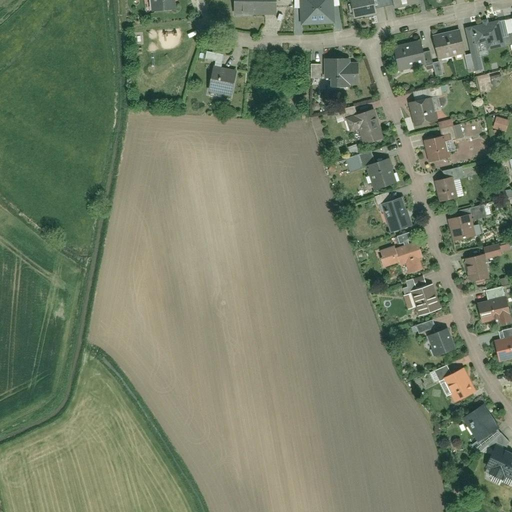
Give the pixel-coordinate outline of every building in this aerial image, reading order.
[(146,0),(146,15),(173,14),(172,0),(146,0)] [(231,0),(231,18),(274,17),(273,0),(231,0)] [(299,0),(300,8),(300,25),(335,23),(334,6),(333,0),(299,0)] [(366,0),(349,4),(352,20),(375,15),(371,0),(366,0)] [(390,0),(393,11),(418,5),(416,0),(390,0)] [(473,44),(482,41),(485,51),(503,47),(496,20),(469,27),(473,44)] [(433,37),(439,59),(465,53),(460,30),(433,37)] [(390,48),(395,72),(425,66),(420,42),(390,48)] [(215,67),(221,68),(223,55),(206,52),(205,59),(216,61),(215,67)] [(323,61),(324,90),(356,89),(355,60),(323,61)] [(309,63),(309,77),(319,77),(319,63),(309,63)] [(215,67),(213,66),(208,92),(231,96),(237,71),(221,68),(215,67)] [(407,105),(413,127),(432,122),(426,101),(407,105)] [(352,105),(339,109),(342,118),(355,114),(352,105)] [(356,132),(360,146),(381,140),(372,110),(342,119),(347,134),(356,132)] [(494,118),(492,130),(504,132),(506,120),(494,118)] [(443,129),(445,141),(462,137),(460,126),(443,129)] [(422,139),(427,163),(446,159),(441,135),(422,139)] [(369,152),(355,156),(359,168),(373,163),(369,152)] [(365,168),(373,193),(392,187),(384,162),(365,168)] [(431,177),(436,200),(452,196),(447,174),(431,177)] [(378,206),(387,233),(409,226),(400,199),(378,206)] [(445,221),(451,243),(471,238),(470,233),(465,216),(445,221)] [(408,234),(395,238),(398,246),(411,242),(408,234)] [(382,270),(400,264),(404,276),(419,271),(415,259),(419,258),(415,244),(377,256),(382,270)] [(482,252),(485,262),(500,258),(497,248),(482,252)] [(461,261),(468,283),(486,277),(479,255),(461,261)] [(407,292),(408,295),(402,297),(407,311),(414,308),(417,317),(438,310),(428,284),(407,292)] [(499,288),(481,293),(483,301),(502,296),(499,288)] [(495,318),(498,328),(511,324),(503,297),(473,306),(479,324),(495,318)] [(411,325),(415,336),(433,330),(429,319),(411,325)] [(425,337),(433,360),(453,353),(445,330),(425,337)] [(511,340),(492,345),(497,365),(511,361),(511,340)] [(445,366),(431,372),(435,381),(449,375),(445,366)] [(440,382),(452,403),(471,392),(459,371),(440,382)] [(482,406),(460,420),(474,443),(497,429),(482,406)] [(498,434),(486,444),(491,451),(483,473),(511,483),(511,482),(511,456),(499,452),(507,446),(498,434)]
